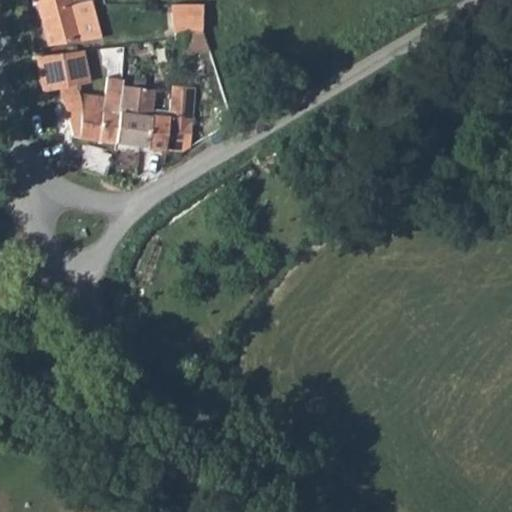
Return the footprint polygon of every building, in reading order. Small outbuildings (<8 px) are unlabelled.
[(95,0),(35,0),(48,47),(101,39),(91,1),(95,0)] [(173,47),(181,48),(185,56),(204,56),(209,53),(202,32),(202,5),(171,6),(173,34),(173,41),(173,47)] [(181,153),(189,148),(195,87),(171,86),(170,117),(151,117),(156,91),(123,87),(124,80),(107,78),(104,98),(79,94),(79,93),(88,92),(81,51),(34,57),(41,98),(60,95),(63,107),(72,138),(114,144),(165,151),(181,153)] [(81,170),(105,177),(111,153),(87,145),(81,170)] [(211,486),(226,474),(200,442),(184,457),(211,486)]
